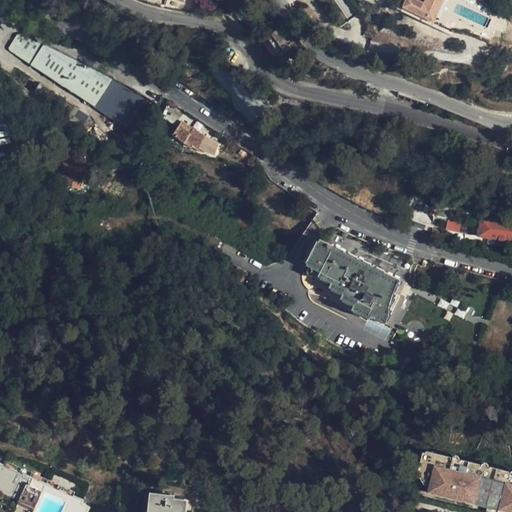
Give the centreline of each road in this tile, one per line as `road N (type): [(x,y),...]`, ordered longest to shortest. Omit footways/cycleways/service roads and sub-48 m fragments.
road 1 (tertiary): [(511,272),(386,231),(335,203),(104,52),(41,0)]
road 2 (tertiary): [(113,0),(216,25),(283,86),(511,143)]
road 3 (tertiary): [(511,125),(332,61),(302,38),(278,0)]
